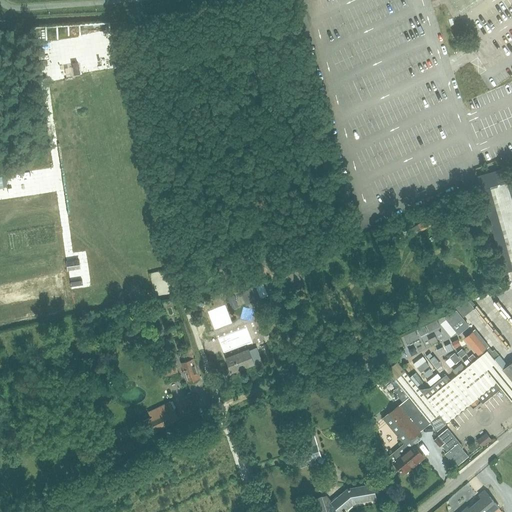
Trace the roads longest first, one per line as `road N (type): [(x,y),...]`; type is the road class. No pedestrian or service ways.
road 1 (track): [(118,28),(181,286),(261,511)]
road 2 (track): [(226,415),(26,511)]
